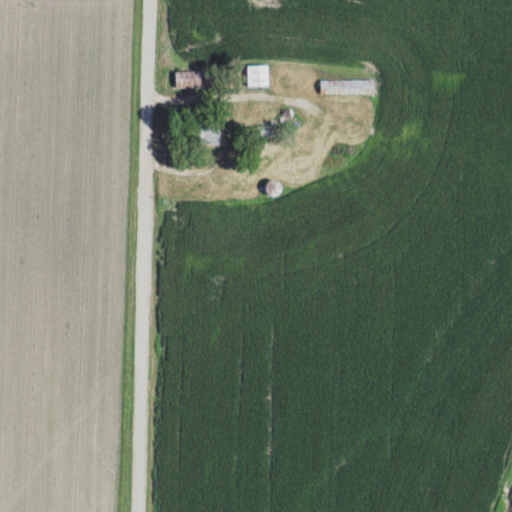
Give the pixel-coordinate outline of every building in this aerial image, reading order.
[(245,64),(245,86),(269,86),(269,64),(245,64)] [(220,87),(220,71),(173,71),(173,87),(220,87)] [(372,80),(321,80),(321,93),(360,93),(360,87),(372,87),(372,80)] [(196,145),(220,143),(218,120),(194,122),(196,145)] [(272,140),(272,125),(255,125),(255,140),(272,140)] [(283,186),(274,177),(263,188),(273,197),(283,186)]
